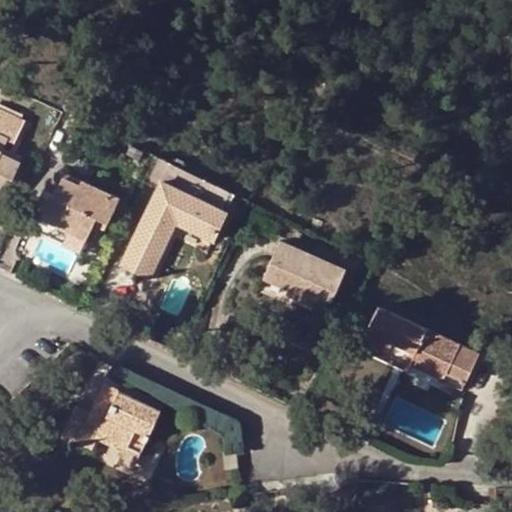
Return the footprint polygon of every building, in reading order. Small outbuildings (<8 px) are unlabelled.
[(1,99),(0,101),(0,109),(20,119),(24,110),(1,99)] [(13,144),(24,121),(20,119),(0,109),(0,202),(0,203),(21,158),(2,148),(7,140),(13,144)] [(141,163),(146,152),(127,144),(123,155),(141,163)] [(211,239),(233,193),(217,185),(209,181),(170,163),(156,157),(143,184),(157,190),(121,266),(149,279),(175,224),(211,239)] [(42,190),(30,215),(83,240),(94,217),(107,223),(119,197),(64,172),(53,196),(42,190)] [(83,240),(30,215),(25,227),(78,252),(83,240)] [(345,276),(283,244),(265,281),(293,296),(291,300),(324,318),(345,276)] [(403,357),(413,360),(414,358),(446,372),(458,346),(379,309),(361,348),(399,366),(403,357)] [(476,354),(458,346),(446,372),(463,381),(476,354)] [(410,367),(413,360),(403,357),(399,366),(408,371),(410,367)] [(446,372),(414,358),(413,360),(410,367),(441,381),(446,372)] [(107,418),(93,411),(91,415),(78,408),(61,441),(75,447),(77,443),(95,451),(100,441),(122,451),(138,458),(160,412),(119,393),(106,386),(99,398),(113,405),(107,418)] [(99,398),(93,411),(107,418),(113,405),(99,398)] [(138,458),(122,451),(117,461),(133,468),(138,458)] [(238,468),(237,451),(223,452),(225,468),(238,468)]
